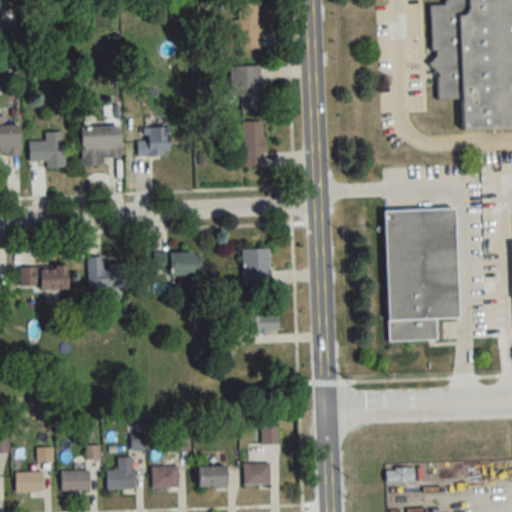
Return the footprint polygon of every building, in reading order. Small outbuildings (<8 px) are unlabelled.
[(259,3),(237,3),(237,48),(259,48),(259,3)] [(229,66),(230,96),(240,96),(240,110),(262,110),(261,66),(229,66)] [(0,116),(0,155),(18,156),(18,125),(3,125),(3,117),(0,116)] [(242,121),(242,146),(234,146),(234,165),(264,165),(263,121),(242,121)] [(121,126),(81,126),(81,166),(103,166),(103,158),(121,158),(121,126)] [(138,155),(168,155),(168,127),(138,127),(138,155)] [(28,141),(29,162),(45,162),(45,168),(63,167),(63,132),(44,132),(44,141),(28,141)] [(436,340),(436,319),(457,318),(454,208),(383,209),(386,341),(436,340)] [(268,249),(242,249),(242,285),(268,285),(268,249)] [(169,275),(201,275),(201,252),(153,252),(153,269),(169,269),(169,275)] [(131,287),(130,263),(102,264),(102,256),(85,256),(86,288),(131,287)] [(18,266),(18,289),(67,289),(67,266),(18,266)] [(277,315),(245,315),(245,333),(277,333),(277,315)] [(261,427),(261,443),(277,443),(277,427),(261,427)] [(133,458),(116,458),(116,470),(105,470),(105,489),(133,489),(133,458)] [(242,462),(242,484),(268,484),(268,462),(242,462)] [(177,488),(177,466),(151,466),(151,488),(177,488)] [(226,466),(197,466),(197,486),(226,486),(226,466)] [(385,482),(413,482),(413,467),(385,467),(385,482)] [(60,471),(60,490),(89,490),(89,471),(60,471)] [(42,492),(42,473),(14,473),(14,492),(42,492)]
